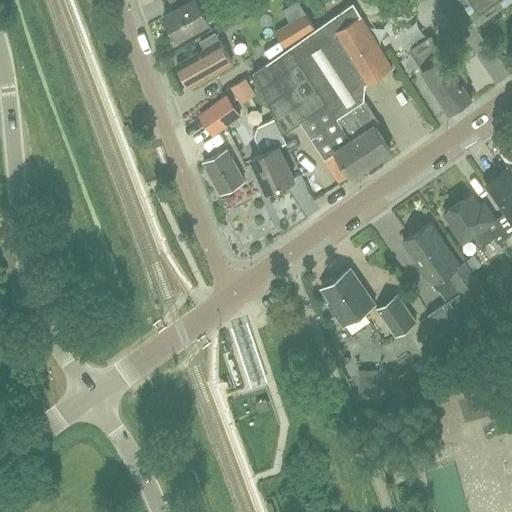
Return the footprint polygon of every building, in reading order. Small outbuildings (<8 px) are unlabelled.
[(178,39),(223,14),(214,0),(189,0),(190,1),(164,15),(178,39)] [(507,0),(464,0),(478,20),(507,0)] [(263,65),(263,64),(252,72),(283,135),(302,122),(326,159),(337,151),(352,176),(391,151),(376,126),(379,124),(364,100),(366,84),(393,67),(354,4),(319,27),(307,35),(263,65)] [(315,28),(306,13),(276,31),(285,46),(315,28)] [(219,41),(214,32),(200,41),(204,47),(176,64),(190,87),(218,69),(232,61),(219,41)] [(453,70),(431,36),(410,50),(450,113),(472,99),(463,84),(467,80),(458,67),(453,70)] [(212,106),(226,125),(240,116),(226,96),(212,106)] [(214,134),(226,125),(212,106),(200,115),(214,134)] [(267,192),(294,179),(278,145),(251,158),(267,192)] [(221,194),(244,181),(227,149),(203,162),(221,194)] [(422,163),(414,169),(423,183),(432,178),(422,163)] [(511,169),(510,166),(486,183),(508,212),(506,214),(511,222),(511,169)] [(511,222),(506,214),(505,213),(496,219),(484,202),(479,206),(470,194),(445,212),(453,224),(450,226),(462,243),(473,235),(485,252),(498,243),(499,244),(511,234),(511,222)] [(460,264),(430,222),(403,241),(438,291),(439,290),(447,302),(429,314),(455,351),(484,331),(466,304),(485,291),(464,261),(460,264)] [(374,302),(350,268),(337,277),(335,275),(324,283),(325,285),(322,288),(331,301),(328,303),(344,324),(374,302)] [(395,337),(417,321),(397,293),(375,308),(395,337)] [(440,361),(433,351),(423,358),(430,368),(440,361)]
